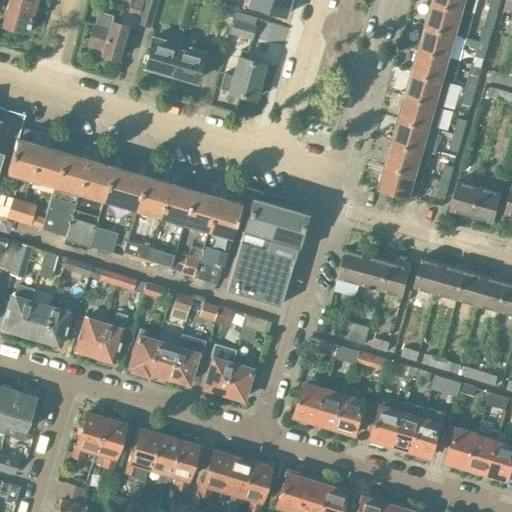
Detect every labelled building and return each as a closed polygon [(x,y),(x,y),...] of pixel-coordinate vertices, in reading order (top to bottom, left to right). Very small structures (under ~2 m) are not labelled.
[(8,0),(2,25),(27,32),(36,0),(8,0)] [(144,0),(144,7),(158,9),(158,0),(144,0)] [(249,0),(248,4),(284,16),(289,0),(249,0)] [(463,9),(465,0),(434,0),(434,1),(463,9)] [(497,12),(500,0),(491,0),(488,10),(497,12)] [(456,34),(463,9),(434,1),(427,26),(456,34)] [(511,2),(507,1),(497,38),(511,42),(511,2)] [(118,58),(128,26),(111,20),(112,16),(98,11),(88,44),(103,48),(101,52),(118,58)] [(234,21),(231,31),(251,38),(255,27),(234,21)] [(488,43),(493,27),(484,25),(480,40),(488,43)] [(450,56),(456,34),(427,26),(421,47),(450,56)] [(170,72),(181,35),(174,33),(171,42),(153,37),(145,65),(170,72)] [(188,37),(181,35),(170,72),(195,80),(203,53),(186,47),(188,37)] [(484,58),(488,43),(480,40),(475,56),(484,58)] [(443,80),(450,56),(421,47),(414,72),(443,80)] [(264,64),(240,56),(234,76),(224,74),(219,88),(229,91),(254,98),(264,64)] [(450,82),(443,80),(414,72),(407,96),(436,105),(442,107),(450,82)] [(475,90),(478,77),(470,75),(466,88),(475,90)] [(470,106),(475,90),(466,88),(462,103),(470,106)] [(436,128),(442,107),(436,105),(407,96),(400,121),(429,130),(430,126),(436,128)] [(462,136),(466,121),(458,118),(453,134),(462,136)] [(423,150),(429,130),(400,121),(394,142),(423,150)] [(472,125),(461,162),(480,167),(491,130),(472,125)] [(491,130),(480,167),(499,172),(509,136),(491,130)] [(458,152),(462,136),(453,134),(449,149),(458,152)] [(511,136),(509,136),(499,172),(511,176),(511,136)] [(31,177),(40,145),(16,138),(6,170),(31,177)] [(430,152),(423,150),(394,142),(387,167),(415,176),(422,178),(430,152)] [(53,184),(63,152),(40,145),(31,177),(53,184)] [(78,191),(87,159),(63,152),(53,184),(43,218),(40,229),(65,236),(70,217),(78,191)] [(101,198),(111,166),(87,159),(78,191),(70,217),(65,236),(88,243),(94,224),(101,198)] [(449,183),(453,167),(445,165),(441,180),(449,183)] [(135,208),(144,176),(111,166),(101,198),(94,224),(88,243),(122,253),(124,243),(135,208)] [(416,199),(422,178),(415,176),(387,167),(381,189),(409,197),(416,199)] [(158,215),(168,183),(144,176),(135,208),(124,243),(122,253),(144,260),(150,242),(158,215)] [(444,198),(449,183),(441,180),(436,196),(444,198)] [(182,222),(193,190),(168,183),(158,215),(150,242),(144,260),(168,268),(171,257),(174,249),(182,222)] [(205,229),(215,196),(193,190),(182,222),(174,249),(171,257),(168,268),(191,276),(192,275),(197,256),(205,229)] [(191,276),(216,283),(239,204),(215,196),(205,229),(197,256),(192,275),(191,276)] [(0,215),(18,222),(24,202),(12,198),(9,207),(0,204),(0,215)] [(251,198),(248,208),(223,289),(277,305),(304,214),(251,198)] [(35,205),(24,202),(18,222),(40,229),(43,218),(33,215),(35,205)] [(23,277),(32,247),(19,243),(10,273),(23,277)] [(50,278),(57,255),(45,252),(38,275),(50,278)] [(344,259),(333,295),(352,301),(363,264),(344,259)] [(89,276),(92,266),(74,260),(71,270),(89,276)] [(363,264),(352,301),(371,306),(381,269),(363,264)] [(115,284),(118,275),(101,269),(98,279),(115,284)] [(381,269),(371,306),(389,311),(400,275),(381,269)] [(133,290),(136,280),(118,275),(115,284),(133,290)] [(400,275),(389,311),(408,317),(419,280),(400,275)] [(419,280),(408,317),(427,322),(437,285),(419,280)] [(160,299),(163,289),(144,283),(141,293),(160,299)] [(437,285),(427,322),(445,327),(456,291),(437,285)] [(456,291),(445,327),(447,328),(464,333),(474,296),(457,291),(456,291)] [(186,313),(191,298),(177,293),(172,308),(186,313)] [(20,334),(30,300),(11,295),(1,327),(5,329),(6,332),(13,334),(16,332),(20,334)] [(474,296),(464,333),(465,333),(481,338),(492,301),(476,296),(474,296)] [(40,340),(50,306),(30,300),(20,334),(21,334),(23,337),(31,340),(33,338),(40,340)] [(198,316),(213,320),(217,306),(202,301),(198,316)] [(492,301),(481,338),(484,338),(500,343),(509,311),(510,306),(494,302),(492,301)] [(69,312),(50,306),(40,340),(42,341),(45,344),(52,346),(54,344),(60,345),(69,312)] [(233,327),(237,312),(220,307),(215,321),(233,327)] [(500,343),(498,348),(511,351),(511,311),(509,311),(500,343)] [(113,325),(103,323),(94,356),(97,357),(98,360),(105,362),(108,359),(112,361),(126,315),(117,312),(113,325)] [(270,323),(246,315),(239,339),(251,342),(255,330),(267,334),(270,323)] [(331,318),(328,317),(321,315),(317,329),(326,332),(331,318)] [(94,356),(103,323),(85,317),(74,350),(79,351),(80,354),(87,357),(89,354),(94,356)] [(149,370),(160,333),(158,332),(156,339),(147,336),(149,330),(140,328),(129,363),(132,364),(133,369),(145,373),(147,370),(149,370)] [(166,380),(176,346),(165,342),(167,335),(160,333),(149,370),(153,372),(154,376),(166,380)] [(188,382),(197,353),(201,354),(205,340),(181,333),(177,346),(176,346),(166,380),(177,383),(183,380),(188,382)] [(336,354),(339,344),(329,340),(325,353),(335,356),(336,354)] [(221,396),(231,362),(234,351),(212,344),(208,357),(210,358),(202,386),(207,388),(208,392),(221,396)] [(357,361),(360,350),(339,344),(336,354),(357,361)] [(386,358),(360,350),(357,361),(356,362),(383,370),(386,358)] [(242,365),(231,362),(221,396),(233,400),(236,397),(242,398),(253,361),(244,359),(242,365)] [(411,377),(414,368),(401,364),(398,373),(411,377)] [(425,381),(428,372),(414,368),(411,377),(425,381)] [(458,395),(462,383),(446,378),(442,391),(458,396),(458,395)] [(316,420),(325,388),(306,382),(295,418),(310,422),(311,418),(316,420)] [(473,399),(476,388),(462,383),(458,395),(473,399)] [(7,425),(16,392),(9,390),(9,387),(2,385),(0,386),(0,433),(4,434),(7,425)] [(335,430),(346,394),(325,388),(316,420),(321,421),(320,425),(335,430)] [(21,393),(16,392),(7,425),(16,428),(14,437),(23,440),(35,399),(31,396),(30,393),(24,391),(21,393)] [(505,409),(509,398),(490,392),(487,403),(505,409)] [(365,400),(346,394),(335,430),(350,434),(351,430),(355,432),(365,400)] [(410,453),(421,416),(424,407),(403,401),(400,410),(390,442),(396,444),(395,448),(410,453)] [(390,442),(400,410),(381,404),(370,441),(386,445),(387,441),(390,442)] [(94,451),(104,417),(100,416),(101,414),(90,410),(89,413),(85,412),(72,455),(79,457),(82,447),(94,451)] [(109,419),(104,417),(94,451),(106,455),(103,464),(111,467),(124,424),(121,423),(121,420),(109,416),(109,419)] [(442,422),(421,416),(410,453),(425,457),(426,453),(432,455),(442,422)] [(148,468),(158,434),(154,433),(155,430),(143,427),(142,429),(139,428),(126,472),(133,474),(136,464),(148,468)] [(466,470),(477,434),(457,428),(447,460),(452,461),(451,465),(466,470)] [(487,472),(496,440),(499,431),(492,429),(491,433),(478,429),(477,434),(466,470),(481,475),(483,471),(487,472)] [(164,483),(167,474),(177,440),(174,438),(174,436),(163,432),(162,435),(158,434),(148,468),(159,471),(156,481),(164,483)] [(181,441),(177,440),(167,474),(179,477),(176,486),(183,489),(196,445),(193,444),(194,442),(182,439),(181,441)] [(511,463),(511,444),(496,440),(487,472),(492,474),(491,477),(506,482),(511,463)] [(221,489),(231,455),(227,454),(228,452),(216,448),(215,451),(212,450),(199,494),(206,496),(209,486),(221,489)] [(0,469),(13,474),(17,461),(18,459),(0,452),(0,469)] [(235,511),(240,495),(250,461),(246,460),(247,458),(236,454),(235,456),(231,455),(221,489),(231,492),(225,511),(235,511)] [(254,463),(250,461),(240,495),(251,499),(249,508),(256,510),(269,467),(266,466),(267,463),(255,460),(254,463)] [(292,511),(295,511),(305,479),(301,478),(301,475),(286,470),(275,507),(292,511)] [(316,511),(325,482),(310,477),(309,480),(305,479),(295,511),(316,511)] [(341,487),(325,482),(316,511),(338,511),(345,492),(340,490),(341,487)] [(83,489),(65,483),(59,498),(78,504),(83,489)] [(377,511),(381,499),(367,494),(366,497),(360,496),(355,511),(377,511)] [(82,511),(84,506),(78,504),(59,498),(55,511),(82,511)] [(399,511),(400,507),(396,506),(397,503),(381,499),(377,511),(399,511)] [(185,511),(187,506),(173,502),(169,511),(185,511)]
